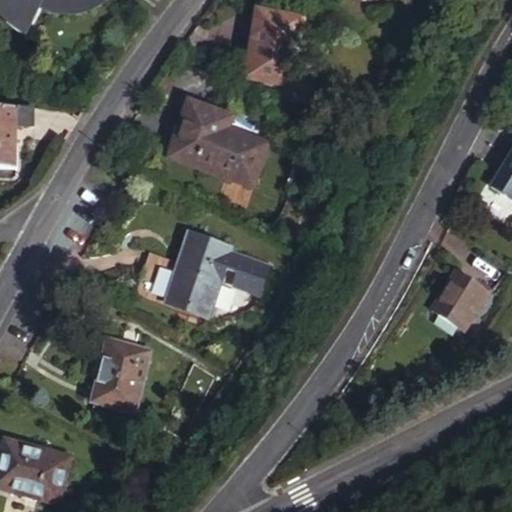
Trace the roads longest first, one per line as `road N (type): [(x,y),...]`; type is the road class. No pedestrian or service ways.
road 1 (residential): [(222,511),(412,234),(511,24)]
road 2 (residential): [(281,511),(511,393)]
road 3 (unclassified): [(188,0),(106,110),(58,196)]
road 4 (unclassified): [(58,196),(0,303)]
